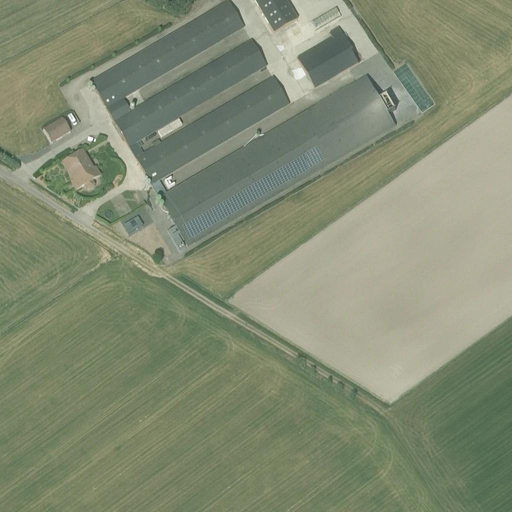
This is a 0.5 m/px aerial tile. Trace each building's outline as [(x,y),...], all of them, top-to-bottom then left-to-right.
[(297,23),(284,0),(252,0),(274,37),(297,23)] [(150,188),(288,107),(272,80),(142,156),(136,146),(266,69),(251,43),(131,113),(124,101),(245,30),(229,3),(90,85),(150,188)] [(320,32),(343,19),(340,13),(317,26),(320,32)] [(359,66),(337,30),(329,35),(332,40),(297,61),(316,92),(359,66)] [(187,249),(394,128),(365,79),(167,196),(159,183),(150,188),(187,249)] [(77,115),(68,120),(74,132),(83,128),(77,115)] [(66,121),(46,133),(55,148),(75,136),(66,121)] [(91,183),(99,179),(84,152),(62,164),(76,191),(84,186),(88,193),(95,189),(91,183)] [(127,229),(132,238),(146,230),(141,221),(127,229)]
